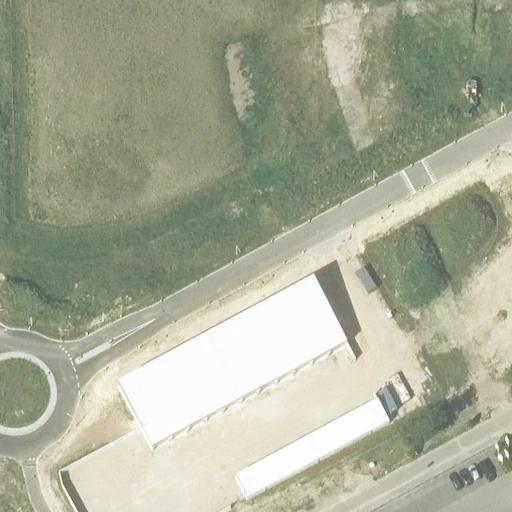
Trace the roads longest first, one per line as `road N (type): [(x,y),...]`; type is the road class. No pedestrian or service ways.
road 1 (unclassified): [(511,120),(68,367)]
road 2 (unclassified): [(336,511),(511,416)]
road 3 (unclassified): [(0,454),(26,457),(64,427),(73,397),(68,367)]
